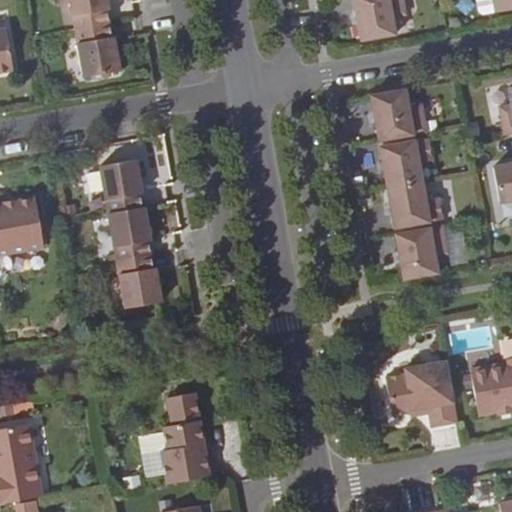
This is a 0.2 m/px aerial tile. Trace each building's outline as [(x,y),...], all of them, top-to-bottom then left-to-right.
[(70,0),(75,30),(110,24),(107,11),(110,10),(108,0),(70,0)] [(407,0),(352,0),(361,40),(399,33),(397,16),(410,14),(407,0)] [(511,9),(511,0),(493,0),(496,12),(511,9)] [(112,37),(110,24),(75,30),(84,78),(121,71),(114,37),(112,37)] [(0,72),(13,70),(5,30),(0,30),(0,72)] [(422,85),(370,95),(377,140),(417,133),(414,116),(427,113),(422,85)] [(503,136),(511,134),(511,86),(507,87),(511,105),(498,107),(503,136)] [(379,148),(386,188),(422,182),(419,164),(432,161),(427,138),(379,148)] [(99,166),(108,213),(142,207),(140,194),(143,194),(136,160),(99,166)] [(511,164),(493,168),(499,204),(511,201),(511,164)] [(422,182),(386,188),(393,228),(441,220),(438,196),(425,198),(422,182)] [(0,255),(44,248),(35,198),(0,203),(0,255)] [(117,261),(151,255),(148,242),(151,241),(145,207),(142,207),(108,213),(117,261)] [(394,235),(402,280),(441,273),(439,256),(452,254),(447,226),(394,235)] [(154,268),(151,255),(117,261),(126,309),(162,303),(156,268),(154,268)] [(511,358),(502,360),(502,363),(468,369),(477,416),(495,414),(495,416),(511,412),(511,358)] [(430,427),(456,423),(446,361),(424,365),(422,362),(411,364),(409,367),(402,368),(403,374),(385,377),(391,416),(410,413),(412,412),(412,410),(427,407),(428,414),(430,427)] [(167,484),(215,476),(210,448),(204,449),(194,393),(167,398),(172,425),(163,427),(167,450),(161,451),(167,484)] [(410,417),(428,414),(427,407),(412,410),(412,412),(410,413),(410,417)] [(0,503),(42,496),(28,424),(0,428),(0,503)] [(511,511),(511,501),(498,504),(499,511),(511,511)]
